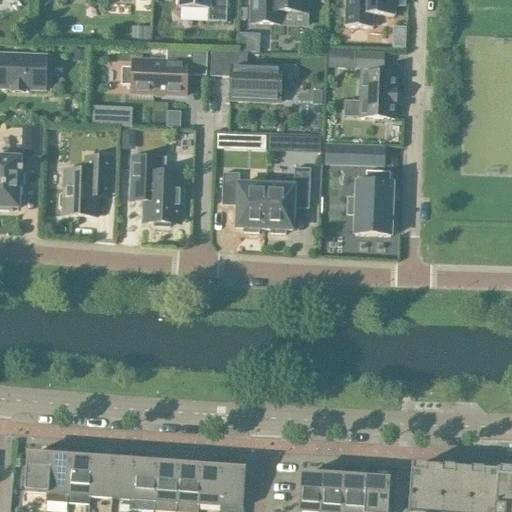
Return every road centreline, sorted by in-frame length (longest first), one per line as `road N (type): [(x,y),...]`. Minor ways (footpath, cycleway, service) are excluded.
road 1 (residential): [(511,278),(198,272),(0,251)]
road 2 (residential): [(263,419),(0,400)]
road 3 (residential): [(511,428),(263,419)]
